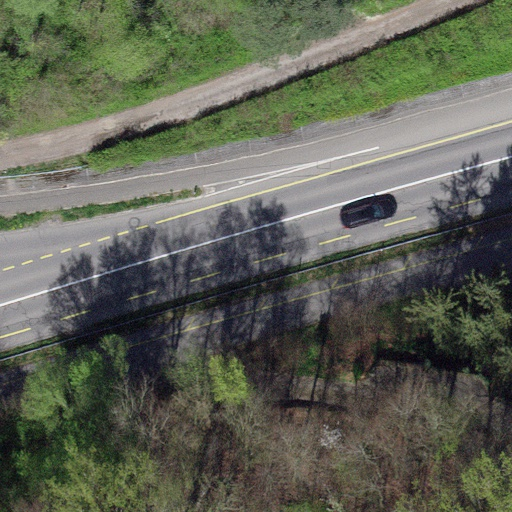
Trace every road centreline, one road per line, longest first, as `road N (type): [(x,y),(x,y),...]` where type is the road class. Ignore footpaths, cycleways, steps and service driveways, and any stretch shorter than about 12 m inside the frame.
road 1 (unclassified): [(0,381),(511,254)]
road 2 (track): [(0,151),(145,116),(448,0)]
road 3 (primary): [(173,252),(511,155)]
road 4 (primary): [(173,252),(0,305)]
road 5 (primary): [(173,252),(0,259)]
